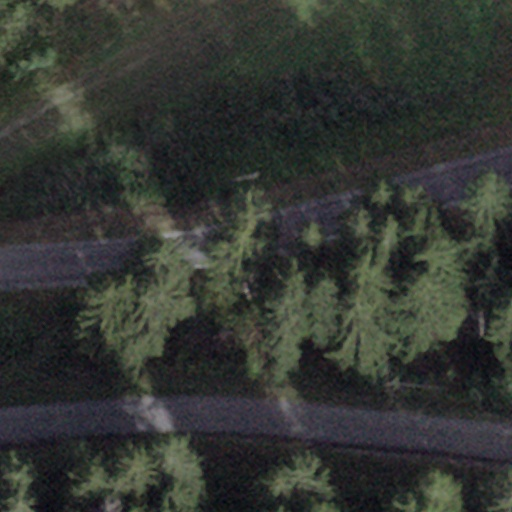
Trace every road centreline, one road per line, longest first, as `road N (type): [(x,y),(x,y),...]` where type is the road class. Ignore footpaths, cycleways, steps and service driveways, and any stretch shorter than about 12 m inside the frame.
road 1 (unclassified): [(511,164),(263,238),(0,262)]
road 2 (unclassified): [(0,425),(69,417),(365,419),(511,432)]
